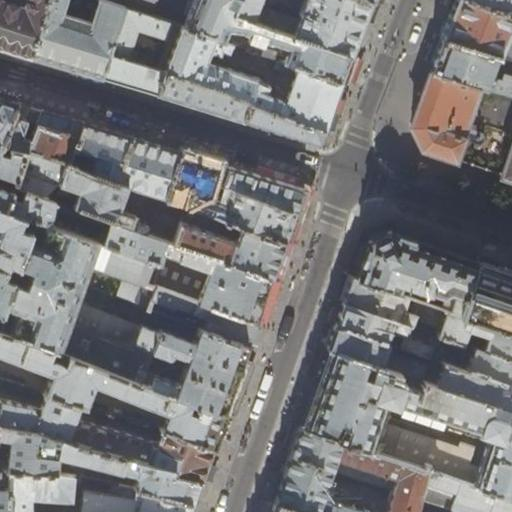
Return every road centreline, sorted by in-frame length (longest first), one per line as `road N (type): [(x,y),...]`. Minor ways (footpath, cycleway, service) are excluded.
road 1 (residential): [(348,179),(0,72)]
road 2 (residential): [(348,179),(229,511)]
road 3 (residential): [(348,179),(414,0)]
road 4 (residential): [(511,234),(348,179)]
